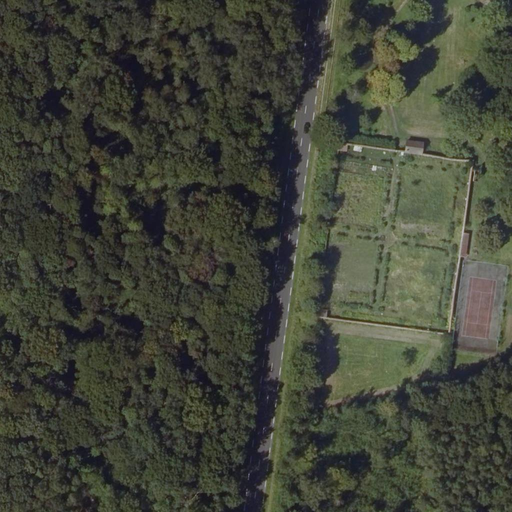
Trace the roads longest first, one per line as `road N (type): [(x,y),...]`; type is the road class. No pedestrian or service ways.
road 1 (primary): [(318,0),(251,511)]
road 2 (track): [(407,0),(384,47),(397,130),(429,141),(457,138),(480,162),(469,253)]
road 3 (track): [(167,511),(0,331)]
